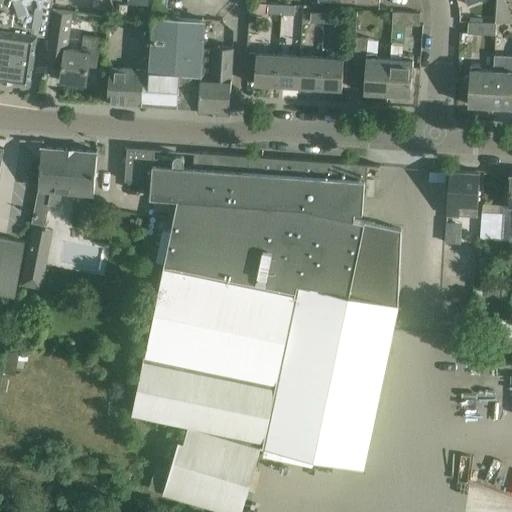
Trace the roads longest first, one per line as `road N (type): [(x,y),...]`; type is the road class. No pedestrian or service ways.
road 1 (tertiary): [(432,142),(0,120)]
road 2 (residential): [(432,142),(440,0)]
